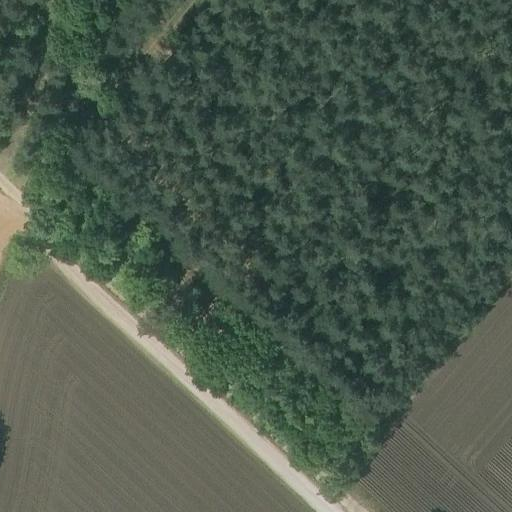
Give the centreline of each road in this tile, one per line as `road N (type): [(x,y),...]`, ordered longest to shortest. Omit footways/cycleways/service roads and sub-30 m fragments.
road 1 (track): [(5,209),(339,511)]
road 2 (track): [(195,0),(45,154)]
road 3 (track): [(2,184),(58,0)]
road 4 (track): [(45,154),(106,0)]
